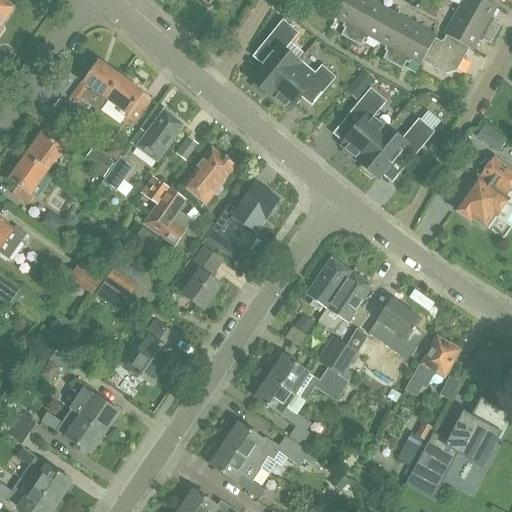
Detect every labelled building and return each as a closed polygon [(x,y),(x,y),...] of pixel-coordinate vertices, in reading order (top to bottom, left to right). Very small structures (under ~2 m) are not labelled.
[(0,0),(0,35),(4,29),(2,24),(13,9),(0,0)] [(341,35),(350,41),(371,0),(370,0),(344,0),(335,18),(347,24),(341,35)] [(378,41),(393,13),(371,0),(350,41),(360,46),(366,35),(378,41)] [(463,0),(456,13),(495,35),(501,25),(490,19),(497,7),(485,0),(463,0)] [(413,24),(393,13),(378,41),(389,47),(383,58),(392,64),(413,24)] [(469,49),(472,51),(479,38),(490,45),(495,35),(456,13),(444,35),(445,35),(469,49)] [(255,84),(253,87),(264,97),(267,94),(271,97),(272,95),(298,62),(285,51),(300,34),(283,20),(256,52),(267,61),(251,81),(255,84)] [(421,65),(422,62),(435,39),(436,37),(413,24),(392,64),(402,69),(408,58),(421,65)] [(422,62),(444,74),(456,71),(469,49),(445,35),(442,41),(441,40),(440,42),(435,39),(422,62)] [(298,62),(272,95),(290,111),(305,93),(316,102),(336,78),(322,66),(316,73),(300,60),(298,62)] [(92,90),(105,99),(121,78),(98,61),(82,82),(81,81),(69,98),(79,104),(87,92),(90,93),(92,90)] [(375,80),(364,70),(346,92),(357,101),(375,80)] [(117,112),(134,124),(145,108),(137,102),(143,94),(121,78),(105,99),(119,109),(117,112)] [(343,152),(355,162),(357,159),(360,161),(358,163),(359,163),(387,129),(385,130),(372,120),(387,103),(371,89),(345,119),(356,128),(341,146),(345,149),(343,152)] [(57,120),(78,135),(89,120),(75,110),(67,105),(59,99),(50,114),(57,120)] [(148,162),(151,158),(157,162),(185,125),(164,110),(146,133),(140,129),(130,142),(143,152),(140,156),(148,162)] [(437,131),(445,123),(434,110),(425,118),(437,131)] [(401,141),(387,129),(359,163),(362,166),(360,169),(371,179),(374,176),(378,179),(394,160),(405,169),(435,133),(419,120),(401,141)] [(28,152),(50,168),(57,159),(60,161),(72,144),(47,126),(42,133),(41,133),(28,152)] [(472,218),(484,226),(494,213),(496,214),(507,199),(505,198),(511,187),(511,150),(481,128),(465,153),(486,168),(479,179),(477,178),(455,209),(470,220),(472,218)] [(119,157),(124,150),(114,143),(107,153),(117,160),(119,157)] [(104,178),(108,174),(115,163),(94,148),(82,163),(104,178)] [(179,189),(201,207),(204,203),(207,205),(215,195),(218,195),(223,190),(221,186),(236,168),(234,165),(234,163),(226,156),(224,157),(212,148),(179,189)] [(12,193),(29,205),(35,197),(31,194),(50,168),(28,152),(9,179),(17,185),(12,193)] [(108,174),(118,181),(130,164),(119,157),(117,160),(115,163),(108,174)] [(140,193),(156,205),(168,188),(152,176),(140,193)] [(231,218),(245,229),(255,214),(266,221),(280,200),(255,183),(241,204),(231,218)] [(142,225),(174,248),(193,221),(180,212),(186,200),(168,188),(156,205),(142,225)] [(38,225),(58,239),(67,226),(48,211),(38,225)] [(0,221),(0,253),(9,260),(21,243),(27,234),(15,225),(12,230),(0,221)] [(132,243),(155,259),(165,245),(142,228),(132,243)] [(245,251),(211,228),(203,239),(237,262),(245,251)] [(182,294),(204,310),(221,286),(211,279),(224,261),(203,246),(180,279),(189,285),(182,294)] [(95,296),(119,312),(146,273),(122,256),(95,296)] [(68,279),(92,295),(107,273),(83,257),(68,279)] [(306,295),(327,309),(352,273),(331,259),(306,295)] [(352,273),(327,309),(318,322),(333,331),(341,319),(348,323),(373,287),(352,273)] [(22,292),(0,275),(0,293),(16,299),(22,292)] [(389,344),(399,351),(405,350),(408,346),(407,340),(421,321),(391,300),(378,319),(377,319),(370,330),(364,340),(373,345),(379,337),(389,344)] [(303,315),(295,327),(307,336),(316,323),(303,315)] [(59,339),(68,327),(57,319),(48,331),(59,339)] [(128,368),(152,385),(173,354),(169,351),(179,337),(155,320),(144,336),(148,339),(128,368)] [(314,361),(329,371),(330,370),(345,346),(331,336),(314,361)] [(437,338),(407,390),(415,395),(421,385),(424,386),(433,371),(444,377),(459,350),(456,349),(456,345),(452,343),(448,344),(437,338)] [(342,378),(343,378),(348,370),(358,353),(346,346),(345,346),(330,370),(342,378)] [(50,360),(71,374),(78,364),(57,349),(50,360)] [(269,377),(306,401),(314,388),(328,397),(335,402),(339,396),(349,382),(343,378),(342,378),(330,370),(329,371),(322,381),(319,380),(309,374),(283,356),(269,377)] [(49,363),(40,376),(50,382),(59,369),(49,363)] [(354,374),(348,370),(343,378),(349,382),(354,374)] [(295,427),(304,433),(311,423),(297,414),(306,401),(269,377),(255,398),(281,416),(290,422),(295,427)] [(78,397),(71,408),(106,432),(119,412),(93,395),(95,392),(76,379),(68,386),(78,397)] [(472,417),(482,399),(480,398),(467,423),(459,418),(445,444),(438,440),(435,447),(429,444),(434,434),(433,434),(405,485),(433,500),(457,454),(482,468),(497,441),(501,443),(511,422),(511,415),(502,410),(492,428),(472,417)] [(106,432),(71,408),(56,430),(65,436),(65,437),(91,455),(106,432)] [(8,419),(29,433),(36,423),(15,409),(8,419)] [(1,430),(22,444),(29,433),(8,419),(1,430)] [(414,467),(427,442),(426,440),(432,427),(422,422),(415,434),(411,433),(397,459),(414,467)] [(224,444),(261,469),(268,457),(273,460),(279,453),(299,467),(303,461),(318,471),(323,463),(308,453),(285,437),(279,446),(266,437),(264,440),(238,423),(224,444)] [(245,489),(259,499),(265,490),(253,482),(261,469),(224,444),(209,465),(235,483),(245,489)] [(21,478),(58,503),(72,482),(46,465),(45,466),(35,458),(35,457),(23,448),(16,457),(29,466),(21,478)] [(331,484),(343,491),(350,481),(338,473),(331,484)] [(0,496),(23,511),(52,511),(58,503),(21,478),(12,491),(0,482),(0,496)] [(380,486),(373,482),(368,489),(375,494),(380,486)] [(178,511),(179,511),(236,511),(220,501),(217,506),(193,490),(178,511)]
